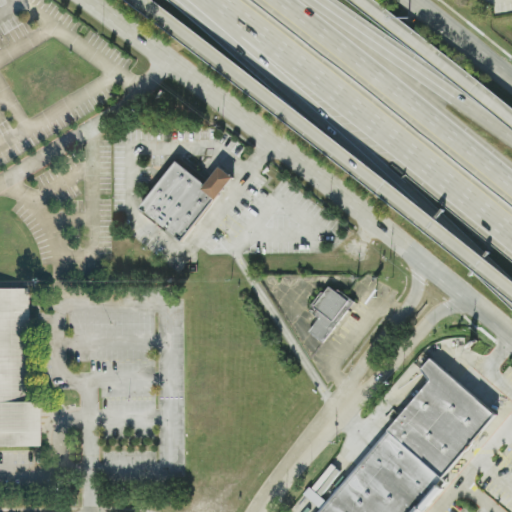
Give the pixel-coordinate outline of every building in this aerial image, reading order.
[(218,199),(185,242),(143,209),(179,161),(210,185),(206,189),(218,199)] [(224,167),(238,178),(220,200),(218,199),(206,189),(210,185),(224,167)] [(329,286),(336,292),(338,289),(340,291),(344,294),(354,301),(322,342),(309,331),(319,318),(312,313),(315,309),(311,305),(321,292),(323,294),(329,286)] [(0,291),(30,291),(31,404),(39,404),(39,447),(0,447),(0,291)] [(500,413),(418,511),(316,511),(427,381),(418,370),(431,358),(500,413)]
